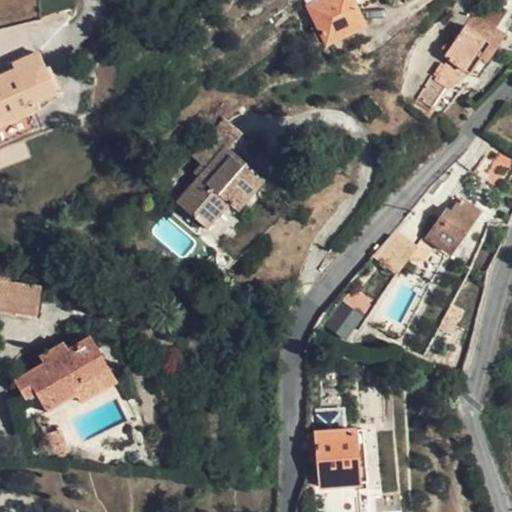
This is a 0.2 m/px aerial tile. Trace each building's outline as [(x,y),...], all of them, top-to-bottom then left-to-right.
[(322,41),(323,44),(362,26),(356,10),(375,0),(374,0),(304,0),(316,26),(309,29),(316,43),(322,41)] [(472,13),(453,39),(449,45),(445,46),(442,47),(442,52),(448,57),(433,80),(429,76),(414,102),(429,112),(443,90),(494,48),(496,45),(485,39),(493,27),(472,13)] [(504,35),(493,27),(485,39),(496,45),(504,35)] [(0,124),(29,114),(26,106),(52,97),(38,57),(13,67),(15,72),(0,77),(0,124)] [(369,124),(382,111),(369,97),(357,109),(369,124)] [(178,204),(206,229),(227,204),(235,211),(262,179),(226,147),(178,204)] [(444,211),(425,239),(427,240),(435,245),(449,254),(476,211),(460,200),(450,214),(444,211)] [(423,266),(435,245),(427,240),(419,251),(399,238),(382,264),(403,278),(414,261),(423,266)] [(0,314),(39,319),(42,289),(0,283),(0,314)] [(340,300),(324,326),(347,341),(363,315),(340,300)] [(48,412),(77,395),(74,389),(110,368),(93,337),(69,351),(66,345),(42,358),(46,365),(15,382),(28,405),(42,397),(48,412)] [(117,381),(110,368),(74,389),(77,395),(81,402),(117,381)] [(367,484),(365,461),(357,461),(354,430),(347,431),(315,435),(319,488),(356,484),(367,484)] [(362,430),(354,430),(357,461),(365,461),(362,430)]
